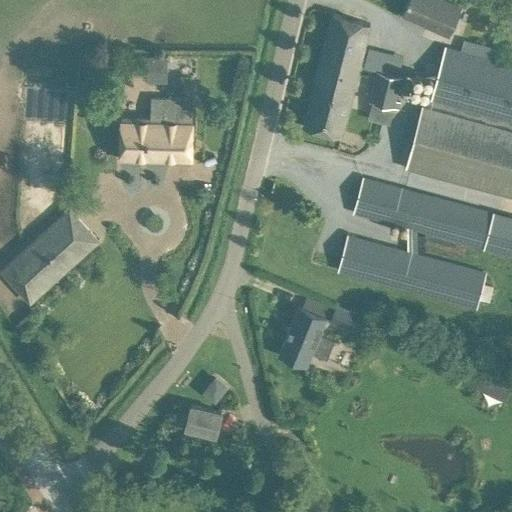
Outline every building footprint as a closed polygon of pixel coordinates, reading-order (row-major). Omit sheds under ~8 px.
[(449,0),(407,0),(402,14),(449,35),(462,6),(449,0)] [(304,126),(341,136),(371,23),(333,13),(304,126)] [(511,64),(445,46),(430,100),(511,122),(511,64)] [(147,78),(169,78),(169,50),(148,50),(147,78)] [(394,107),(402,78),(377,71),(369,101),(394,107)] [(193,98),(151,97),(150,117),(122,116),(121,158),(191,160),(193,98)] [(422,105),(406,166),(511,194),(511,122),(430,100),(429,106),(422,105)] [(363,177),(354,211),(406,225),(406,250),(416,253),(416,227),(485,246),(484,247),(511,254),(511,217),(494,212),(382,182),(363,177)] [(30,300),(98,240),(70,208),(2,269),(30,300)] [(347,235),(338,269),(390,283),(477,306),(479,300),(486,272),(416,253),(406,250),(347,235)] [(336,304),(330,319),(360,331),(366,316),(336,304)] [(299,305),(279,352),(307,364),(312,352),(328,359),(336,339),(320,332),(327,316),(299,305)] [(215,398),(226,385),(216,377),(206,390),(215,398)] [(216,434),(221,411),(191,404),(189,412),(177,410),(175,423),(186,425),(186,426),(216,434)]
